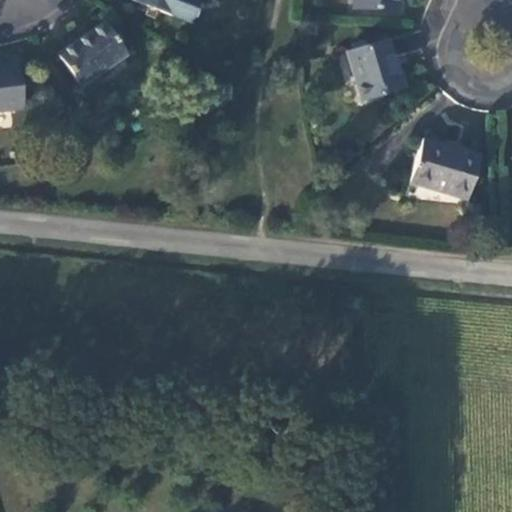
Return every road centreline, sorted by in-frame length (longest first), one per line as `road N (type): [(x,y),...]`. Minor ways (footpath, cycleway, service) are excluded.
road 1 (unclassified): [(511,275),(0,221)]
road 2 (residential): [(484,0),(451,43),(457,72),(478,85),(511,74)]
